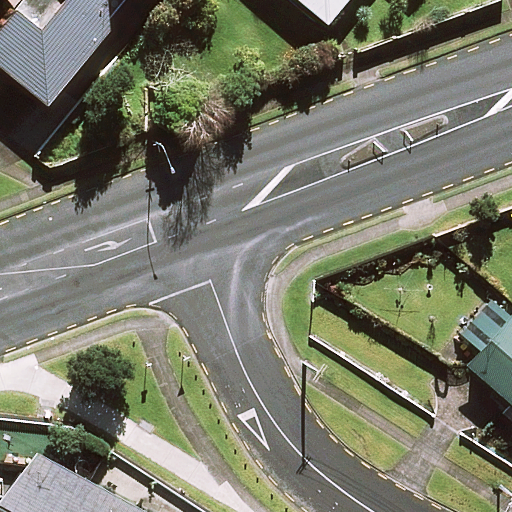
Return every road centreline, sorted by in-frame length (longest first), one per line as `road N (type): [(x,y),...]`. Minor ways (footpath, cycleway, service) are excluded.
road 1 (residential): [(370,511),(307,464),(265,410),(189,219)]
road 2 (tertiary): [(511,98),(189,219)]
road 3 (tertiary): [(189,219),(0,288)]
